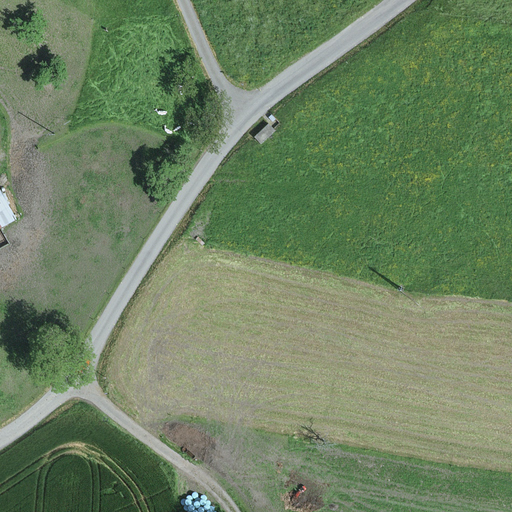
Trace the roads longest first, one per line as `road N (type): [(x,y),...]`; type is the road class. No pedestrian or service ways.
road 1 (tertiary): [(0,438),(73,374),(239,123)]
road 2 (track): [(73,374),(233,511)]
road 3 (tertiary): [(239,123),(401,0)]
road 4 (unclassified): [(239,123),(180,0)]
